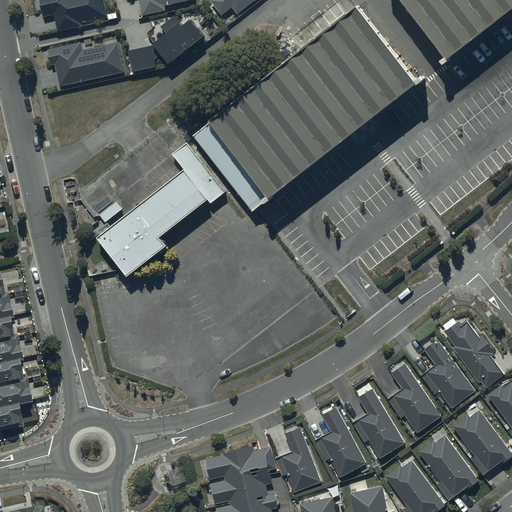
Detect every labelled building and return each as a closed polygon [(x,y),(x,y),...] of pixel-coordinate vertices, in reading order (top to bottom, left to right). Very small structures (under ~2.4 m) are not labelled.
[(39,0),(43,16),(54,14),(57,31),(81,26),(80,23),(107,18),(103,0),(39,0)] [(138,0),(142,16),(165,10),(164,6),(190,0),(138,0)] [(255,0),(211,0),(210,1),(221,15),(231,8),(237,15),(255,0)] [(400,0),(442,54),(511,0),(400,0)] [(358,8),(352,2),(294,47),(204,117),(206,120),(264,194),(412,78),(358,8)] [(151,45),(127,51),(132,72),(156,67),(154,59),(160,55),(167,65),(204,35),(191,19),(182,26),(174,16),(160,26),(166,34),(151,45)] [(80,42),(47,49),(51,65),(55,64),(60,87),(125,72),(118,42),(82,50),(80,42)] [(259,198),(264,194),(206,120),(194,130),(190,133),(193,137),(250,209),(251,208),(261,200),(259,198)] [(170,152),(181,167),(94,235),(118,266),(124,274),(163,244),(156,235),(206,196),(209,201),(221,193),(224,190),(187,143),(185,141),(170,152)] [(104,221),(121,208),(115,201),(98,214),(104,221)] [(115,272),(99,275),(101,285),(117,281),(115,272)] [(7,290),(4,291),(0,291),(0,311),(8,310),(9,316),(13,315),(7,290)] [(8,310),(0,311),(0,336),(1,336),(0,335),(13,332),(9,316),(8,310)] [(455,343),(454,344),(480,380),(482,378),(487,386),(506,372),(492,352),(496,349),(483,331),(480,333),(468,317),(462,322),(459,318),(445,328),(455,343)] [(18,331),(13,332),(0,335),(1,336),(0,336),(0,355),(17,352),(18,358),(23,357),(18,331)] [(436,360),(421,371),(436,391),(440,388),(452,405),(477,388),(439,336),(426,346),(436,360)] [(22,375),(18,358),(17,352),(0,355),(0,381),(11,379),(11,378),(22,375)] [(403,386),(388,396),(401,415),(406,412),(418,430),(442,413),(406,360),(392,369),(403,386)] [(27,374),(22,375),(11,378),(11,379),(0,381),(0,400),(17,397),(19,402),(32,400),(27,374)] [(511,425),(511,429),(509,431),(511,434),(511,382),(505,388),(503,385),(490,395),(511,425)] [(406,440),(373,385),(359,394),(368,410),(352,419),(365,439),(369,437),(380,455),(406,440)] [(23,423),(19,402),(17,397),(0,400),(0,420),(0,421),(2,428),(23,423)] [(331,429),(316,437),(327,458),(332,455),(341,473),(367,460),(338,403),(322,411),(331,429)] [(476,456),(472,459),(484,475),(501,461),(503,464),(511,456),(511,453),(481,411),(472,418),(469,415),(454,426),(476,456)] [(295,488),(322,478),(301,423),(285,429),(293,449),(276,455),(283,473),(288,471),(295,488)] [(435,440),(420,451),(442,481),(438,484),(449,500),(469,485),(470,488),(480,481),(447,435),(437,442),(435,440)] [(224,451),(206,455),(211,476),(225,473),(226,477),(211,480),(216,501),(230,498),(231,501),(216,504),(217,511),(273,511),(272,506),(278,505),(275,490),(269,492),(267,482),(273,480),(271,467),(277,466),(272,443),(255,446),(255,443),(223,449),(224,451)] [(408,507),(404,510),(405,511),(433,511),(434,511),(436,511),(446,506),(414,460),(404,467),(402,465),(386,476),(408,507)] [(355,511),(394,511),(395,511),(392,511),(388,511),(383,486),(351,492),(355,511)] [(303,511),(336,511),(333,497),(301,504),(303,511)]
